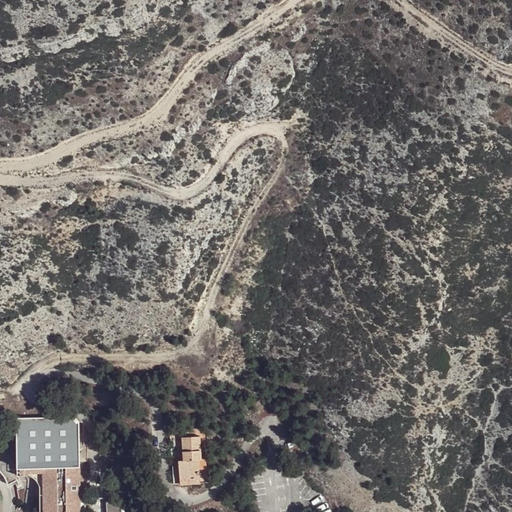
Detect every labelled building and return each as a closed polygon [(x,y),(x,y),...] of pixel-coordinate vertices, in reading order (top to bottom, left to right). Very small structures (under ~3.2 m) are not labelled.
[(75,511),(75,461),(76,461),(76,412),(18,411),(17,461),(45,460),(44,471),(49,471),(49,511),(75,511)] [(195,455),(198,453),(197,431),(178,432),(179,447),(175,448),(175,456),(195,455)] [(9,457),(0,451),(0,467),(2,470),(6,480),(17,475),(15,465),(12,460),(9,457)] [(175,456),(176,479),(196,478),(196,464),(195,455),(175,456)] [(44,471),(45,460),(17,461),(17,469),(27,469),(29,469),(33,471),(35,473),(36,476),(37,478),(37,511),(49,511),(49,471),(44,471)] [(103,499),(103,511),(121,511),(121,498),(103,499)]
